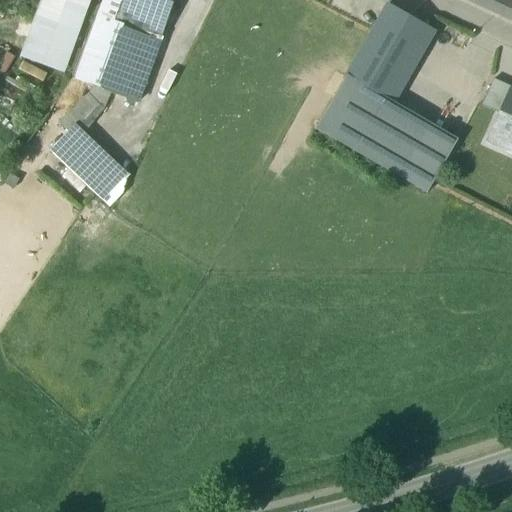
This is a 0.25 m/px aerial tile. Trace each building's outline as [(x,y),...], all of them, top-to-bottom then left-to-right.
[(90,0),(39,0),(19,59),(65,75),(90,0)] [(101,0),(96,16),(161,41),(176,0),(101,0)] [(511,0),(465,0),(511,21),(511,0)] [(436,32),(388,5),(347,77),(396,105),(436,32)] [(96,16),(85,45),(72,78),(97,87),(112,93),(138,103),(161,41),(96,16)] [(452,141),(343,80),(314,132),(424,193),(452,141)] [(511,87),(494,80),(482,106),(501,115),(511,92),(511,87)] [(51,152),(112,205),(128,176),(85,135),(105,110),(112,93),(97,87),(59,124),(69,133),(51,152)] [(511,92),(501,115),(488,144),(510,153),(511,149),(511,92)]
